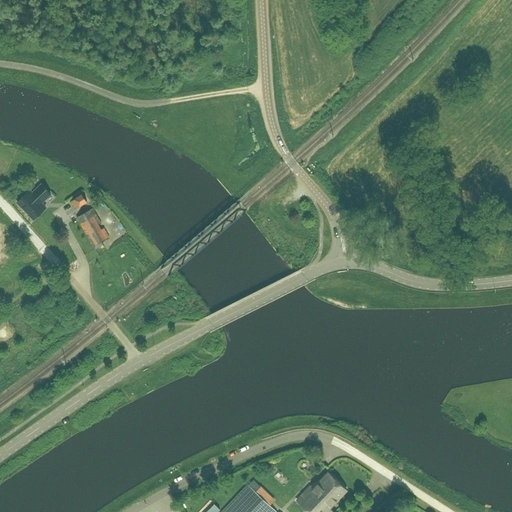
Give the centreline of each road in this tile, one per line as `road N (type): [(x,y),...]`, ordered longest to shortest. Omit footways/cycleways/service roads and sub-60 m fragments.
road 1 (tertiary): [(0,454),(139,360),(344,262)]
road 2 (unclassified): [(444,511),(344,446),(308,434),(274,441),(134,511)]
road 3 (unclassified): [(344,262),(336,220),(271,125),(260,0)]
road 4 (tertiary): [(344,262),(438,286),(511,280)]
